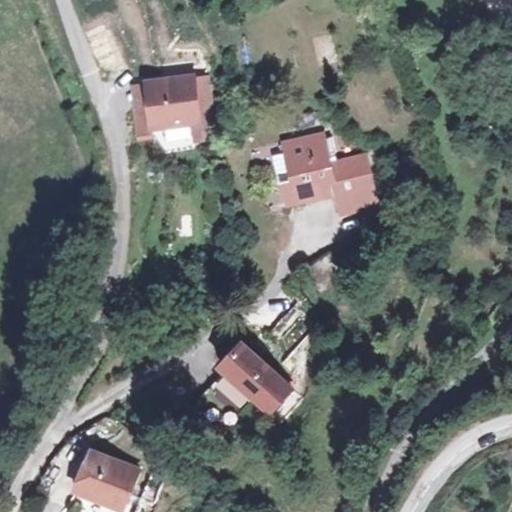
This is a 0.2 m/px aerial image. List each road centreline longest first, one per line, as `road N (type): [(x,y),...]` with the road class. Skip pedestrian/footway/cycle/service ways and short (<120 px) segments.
road 1 (residential): [(67,421),(92,372),(122,223),(118,155),(94,88)]
road 2 (residential): [(67,421),(233,327),(316,245)]
road 3 (tertiary): [(511,421),(476,436),(420,511)]
